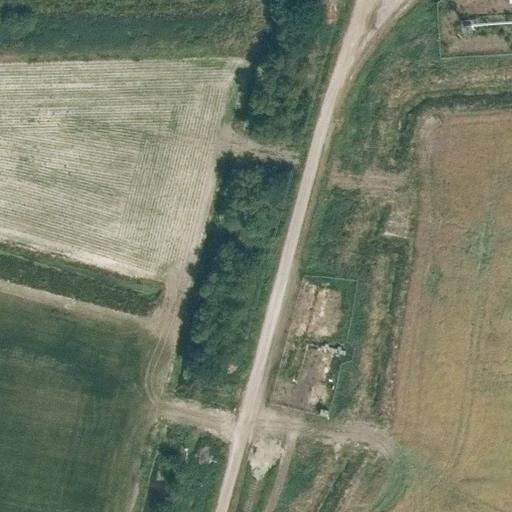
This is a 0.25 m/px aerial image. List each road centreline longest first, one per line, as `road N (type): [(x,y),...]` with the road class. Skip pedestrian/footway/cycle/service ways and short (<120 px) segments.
road 1 (track): [(213,511),(320,99),(382,0)]
road 2 (track): [(267,511),(307,377)]
